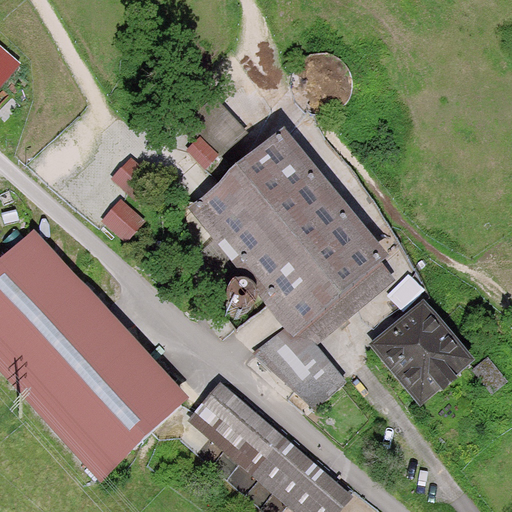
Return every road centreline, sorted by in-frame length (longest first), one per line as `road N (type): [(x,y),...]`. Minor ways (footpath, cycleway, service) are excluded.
road 1 (track): [(398,511),(0,160)]
road 2 (track): [(39,0),(120,139)]
road 3 (track): [(278,120),(260,19),(249,0)]
